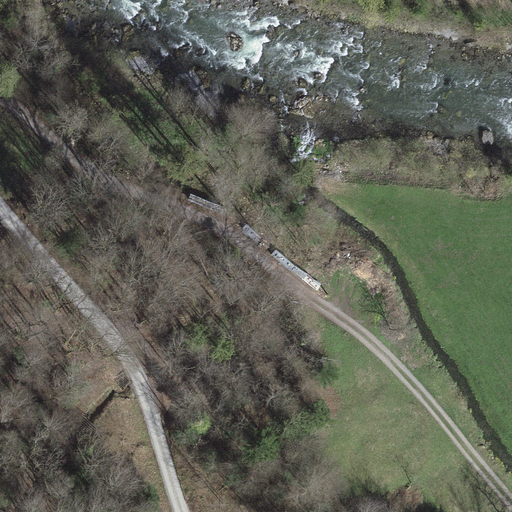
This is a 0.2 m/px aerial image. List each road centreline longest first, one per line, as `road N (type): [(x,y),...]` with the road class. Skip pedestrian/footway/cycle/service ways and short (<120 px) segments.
road 1 (track): [(0,93),(82,164),(233,231),(271,258),(433,397),(511,500)]
road 2 (unclassified): [(185,511),(137,371),(0,202)]
